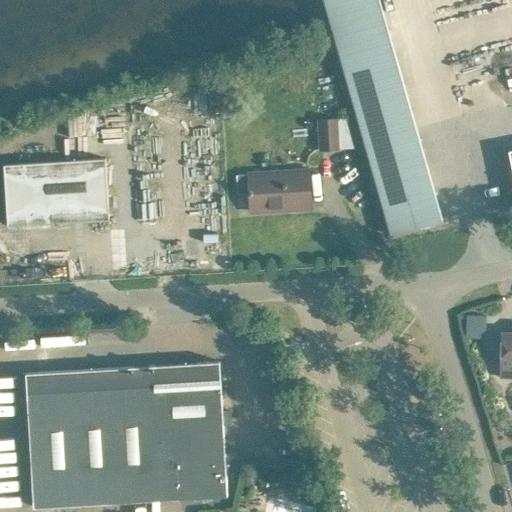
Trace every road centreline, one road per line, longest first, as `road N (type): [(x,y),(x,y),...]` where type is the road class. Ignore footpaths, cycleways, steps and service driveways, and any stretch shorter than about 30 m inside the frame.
road 1 (unclassified): [(0,303),(425,281)]
road 2 (unclassified): [(493,511),(425,281)]
road 3 (unknown): [(304,288),(369,511)]
